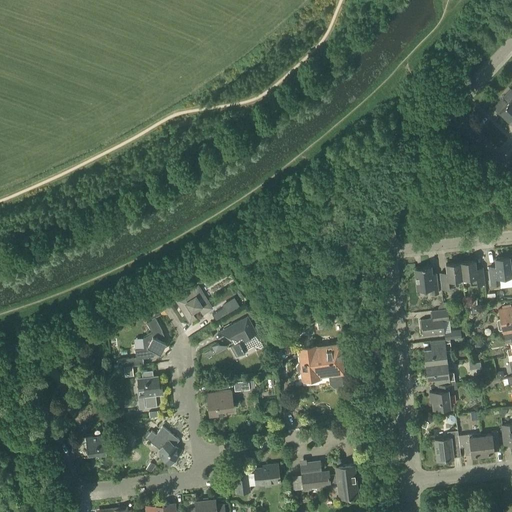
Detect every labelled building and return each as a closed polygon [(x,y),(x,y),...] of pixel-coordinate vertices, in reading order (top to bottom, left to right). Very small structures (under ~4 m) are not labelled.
[(511,116),(511,100),(510,99),(511,97),(511,90),(510,89),(500,99),(505,104),(498,111),(508,120),(511,116)] [(491,285),(501,284),(500,277),(511,276),(509,257),(495,258),(496,266),(489,267),(491,285)] [(470,285),(484,284),(483,270),(475,271),(474,261),(460,262),(462,278),(469,277),(470,285)] [(454,279),(462,278),(460,262),(445,264),(446,272),(439,273),(441,289),(455,287),(454,279)] [(432,277),(430,266),(422,267),(422,268),(414,268),(417,289),(431,288),(431,294),(437,293),(436,277),(432,277)] [(212,308),(198,286),(175,300),(189,322),(190,322),(192,312),(198,308),(202,314),(212,308)] [(224,307),(220,309),(224,316),(240,306),(234,297),(222,304),(224,307)] [(503,334),(511,332),(511,306),(498,309),(499,318),(497,319),(496,320),(498,329),(500,330),(502,330),(502,334),(503,334)] [(443,333),(444,339),(450,338),(461,337),(460,329),(444,331),(442,320),(448,320),(447,308),(431,310),(432,318),(418,320),(419,328),(421,328),(422,336),(443,333)] [(260,338),(251,322),(247,316),(241,319),(224,328),(228,335),(236,338),(238,342),(231,346),(236,356),(245,352),(245,351),(254,346),(266,350),(264,345),(269,342),(265,335),(260,338)] [(159,353),(164,342),(161,340),(164,335),(161,330),(162,330),(155,317),(146,322),(152,333),(143,338),(144,348),(134,349),(136,359),(148,357),(153,356),(156,351),(159,353)] [(508,355),(511,354),(511,332),(503,334),(505,343),(511,342),(511,348),(507,349),(508,355)] [(450,349),(450,338),(444,339),(436,340),(436,348),(424,349),(425,364),(446,361),(445,350),(450,349)] [(215,354),(228,346),(227,345),(217,343),(210,347),(215,354)] [(318,376),(328,375),(329,384),(334,387),(340,386),(344,382),(339,344),(315,347),(315,345),(298,347),(300,362),(298,362),(296,365),(297,370),(299,371),(301,371),(301,372),(308,371),(309,380),(319,378),(318,376)] [(119,367),(134,365),(133,357),(118,359),(119,367)] [(451,383),(456,382),(455,382),(454,372),(447,372),(446,361),(425,364),(427,378),(440,377),(441,384),(449,383),(451,383)] [(125,377),(134,376),(133,368),(124,369),(125,377)] [(137,378),(139,392),(144,392),(146,407),(157,406),(155,395),(162,394),(161,383),(159,383),(158,376),(152,377),(152,373),(142,374),(143,378),(137,378)] [(511,375),(507,377),(507,378),(503,379),(504,386),(511,384),(511,375)] [(234,391),(249,389),(248,380),(233,382),(234,391)] [(449,383),(441,384),(438,384),(439,390),(429,392),(430,402),(432,402),(433,409),(449,407),(447,392),(452,392),(452,390),(457,389),(456,382),(451,383),(449,383)] [(209,415),(226,413),(225,409),(233,408),(231,390),(207,393),(209,415)] [(511,423),(501,425),(502,437),(510,436),(511,451),(511,423)] [(165,439),(171,432),(162,426),(155,434),(151,431),(146,437),(150,441),(150,442),(160,449),(159,450),(160,456),(170,464),(181,451),(165,439)] [(453,458),(451,448),(459,447),(458,436),(458,435),(457,430),(447,432),(447,437),(434,439),(437,460),(453,458)] [(480,435),(482,455),(494,453),(494,451),(499,450),(497,430),(491,431),(492,433),(481,435),(480,435)] [(469,446),(471,456),(482,455),(480,435),(481,435),(480,432),(458,435),(458,436),(459,447),(469,446)] [(106,454),(105,448),(109,443),(104,439),(104,434),(85,436),(86,441),(82,446),(87,450),(88,454),(95,453),(95,451),(99,451),(99,455),(106,454)] [(280,482),(277,463),(266,465),(267,466),(254,468),(254,473),(247,474),(247,473),(234,474),(237,492),(249,491),(248,486),(280,482)] [(357,495),(354,464),(336,466),(337,475),(329,475),(328,471),(302,474),(303,488),(330,485),(330,483),(338,482),(338,490),(341,489),(342,497),(357,495)] [(292,478),(293,489),(303,488),(302,474),(292,476),(292,478)] [(194,508),(187,508),(187,511),(227,511),(226,505),(224,506),(224,505),(216,505),(215,499),(195,501),(193,501),(194,508)]
